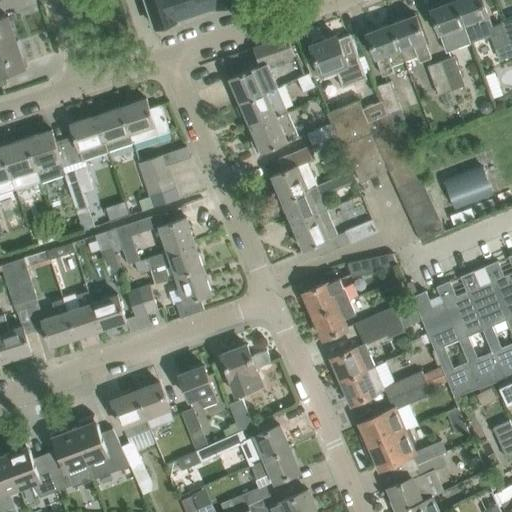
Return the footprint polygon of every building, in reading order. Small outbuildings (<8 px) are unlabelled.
[(176,20),(169,0),(145,0),(155,27),(176,20)] [(192,0),(169,0),(176,20),(177,20),(177,19),(197,13),(192,0)] [(192,0),(197,13),(218,6),(215,0),(192,0)] [(442,4),(430,9),(446,51),(470,42),(454,0),(453,0),(441,0),(441,1),(442,4)] [(454,0),(470,42),(489,35),(494,50),(510,44),(502,22),(492,25),(482,0),(454,0)] [(415,14),(391,23),(405,60),(418,55),(420,61),(431,57),(415,14)] [(0,18),(0,46),(16,41),(7,16),(0,18)] [(391,23),(366,32),(382,75),(394,70),(392,65),(405,60),(391,23)] [(336,35),(325,39),(324,36),(321,35),(312,38),(311,41),(312,44),(310,45),(315,56),(305,60),(312,77),(312,78),(332,71),(336,69),(339,78),(363,69),(350,34),(338,39),(336,35)] [(261,66),(295,54),(287,36),(253,47),(261,66)] [(0,74),(24,66),(16,41),(0,46),(0,83),(1,84),(0,80),(0,74)] [(454,55),(441,60),(452,89),(465,85),(454,55)] [(452,89),(441,60),(427,65),(438,94),(452,89)] [(230,78),(240,102),(277,87),(272,75),(261,79),(255,67),(230,78)] [(309,73),(304,75),(297,78),(302,90),(314,85),(309,73)] [(387,113),(390,112),(401,108),(390,80),(377,85),(387,113)] [(245,114),(250,125),(287,110),(277,87),(240,102),(236,106),(240,115),(245,114)] [(149,108),(146,98),(121,106),(133,142),(169,130),(161,104),(149,108)] [(335,134),(341,146),(351,171),(352,170),(354,169),(359,179),(358,179),(359,180),(387,167),(391,176),(415,165),(390,112),(387,113),(367,122),(357,100),(327,114),(330,122),(335,134)] [(121,106),(96,114),(108,150),(132,141),(133,142),(121,106)] [(261,151),(287,140),(298,135),(287,110),(250,125),(256,138),(251,141),(256,153),(261,150),(261,151)] [(82,158),(108,150),(96,114),(70,123),(82,158)] [(335,134),(330,122),(307,132),(312,144),(335,134)] [(65,172),(51,129),(26,137),(40,180),(65,172)] [(335,134),(312,144),(317,156),(341,146),(335,134)] [(1,146),(11,176),(16,190),(40,181),(40,180),(26,137),(1,146)] [(1,146),(0,146),(0,179),(11,176),(1,146)] [(272,175),(282,200),(316,185),(306,161),(312,158),(307,146),(277,158),(283,171),(272,175)] [(139,162),(143,172),(167,164),(163,154),(139,162)] [(86,164),(76,167),(81,183),(84,191),(94,188),(86,164)] [(171,175),(167,164),(143,172),(146,182),(171,175)] [(396,187),(420,176),(415,165),(391,176),(396,187)] [(481,165),(444,179),(454,208),(492,194),(481,165)] [(356,181),(351,171),(339,176),(343,186),(356,181)] [(146,182),(150,193),(174,185),(171,175),(146,182)] [(396,187),(401,197),(424,186),(420,176),(396,187)] [(95,226),(89,206),(84,191),(81,183),(70,186),(77,210),(84,229),(95,226)] [(150,193),(150,195),(154,206),(178,198),(174,185),(150,193)] [(292,223),(318,212),(327,209),(316,185),(282,200),(292,223)] [(401,197),(406,209),(430,198),(424,186),(401,197)] [(142,210),(154,206),(150,195),(139,199),(142,210)] [(411,219),(435,208),(430,198),(406,209),(411,219)] [(411,219),(416,231),(440,220),(435,208),(411,219)] [(327,209),(318,212),(292,223),(303,249),(338,234),(327,209)] [(159,225),(167,250),(194,241),(186,216),(159,225)] [(145,218),(116,227),(120,240),(149,230),(145,218)] [(377,232),(372,219),(344,230),(350,243),(377,232)] [(445,231),(440,220),(416,231),(421,241),(444,230),(444,231),(445,231)] [(36,232),(40,244),(59,238),(55,226),(36,232)] [(123,250),(120,240),(116,227),(107,230),(112,247),(114,252),(123,250)] [(76,249),(73,241),(48,249),(50,258),(76,249)] [(202,266),(194,241),(167,250),(135,260),(140,273),(171,263),(175,275),(202,266)] [(121,272),(114,252),(112,247),(102,251),(110,275),(121,272)] [(28,265),(50,258),(48,249),(13,261),(26,302),(39,298),(28,265)] [(352,277),(397,264),(392,252),(347,262),(352,277)] [(511,331),(511,271),(504,275),(497,260),(484,265),(491,281),(507,319),(511,331)] [(26,303),(26,302),(13,261),(3,264),(16,307),(26,303)] [(176,303),(180,317),(204,309),(200,296),(211,292),(202,266),(175,275),(176,275),(170,277),(174,289),(180,287),(184,300),(176,303)] [(467,291),(483,329),(492,351),(503,378),(511,374),(511,342),(501,347),(492,325),(507,319),(491,281),(480,285),(473,270),(460,275),(467,291)] [(303,292),(313,315),(349,299),(339,277),(328,282),(327,281),(303,292)] [(468,361),(479,387),(503,378),(492,351),(477,357),(468,335),(483,329),(467,291),(456,295),(449,280),(436,285),(443,301),(459,339),(468,361)] [(149,283),(137,287),(146,313),(158,309),(149,283)] [(135,316),(146,313),(137,287),(127,291),(135,316)] [(81,305),(67,309),(76,337),(101,328),(92,301),(89,289),(77,293),(81,305)] [(412,295),(454,396),(479,387),(468,361),(453,367),(444,345),(459,339),(443,301),(432,305),(426,290),(412,295)] [(92,301),(101,328),(126,320),(117,293),(92,301)] [(76,337),(67,309),(63,297),(52,301),(56,313),(41,318),(50,345),(76,337)] [(349,299),(313,315),(323,338),(347,328),(343,319),(356,314),(349,299)] [(356,322),(360,333),(398,317),(394,306),(356,322)] [(360,333),(365,343),(420,320),(416,309),(398,317),(360,333)] [(0,314),(0,341),(6,360),(31,351),(23,324),(10,328),(4,313),(0,314)] [(331,357),(342,380),(374,366),(365,343),(356,347),(355,346),(331,357)] [(246,344),(221,354),(236,394),(250,388),(249,385),(260,380),(256,370),(255,368),(271,362),(267,349),(251,356),(246,344)] [(218,402),(204,365),(179,374),(189,399),(200,395),(205,407),(218,402)] [(342,380),(352,403),(376,393),(375,392),(384,389),(374,366),(342,380)] [(436,377),(444,374),(440,366),(422,374),(420,371),(388,385),(393,396),(389,398),(436,377)] [(431,394),(428,387),(446,380),(444,374),(436,377),(389,398),(393,407),(360,422),(364,433),(360,435),(365,447),(404,430),(396,409),(431,394)] [(159,382),(136,391),(145,417),(169,408),(159,382)] [(508,408),(511,406),(511,384),(500,390),(508,408)] [(150,428),(145,417),(136,391),(112,400),(122,425),(124,424),(128,436),(150,428)] [(229,403),(239,431),(242,429),(252,424),(242,398),(229,403)] [(195,406),(182,411),(198,450),(210,444),(195,406)] [(186,455),(198,450),(182,411),(169,416),(186,455)] [(121,445),(113,427),(112,428),(115,436),(104,440),(94,414),(78,420),(80,425),(74,427),(87,462),(108,454),(113,469),(130,462),(121,445)] [(506,458),(511,454),(511,426),(509,420),(492,427),(506,458)] [(198,450),(203,461),(242,443),(251,464),(265,458),(289,448),(279,424),(255,435),(255,436),(246,440),(242,429),(239,431),(210,444),(198,450)] [(67,470),(87,462),(74,427),(68,430),(66,425),(50,431),(60,456),(49,460),(46,453),(45,453),(59,489),(72,484),(67,470)] [(375,457),(380,468),(413,454),(416,463),(438,454),(434,442),(413,451),(410,444),(414,442),(409,428),(404,430),(365,447),(370,459),(375,457)] [(13,451),(6,453),(20,488),(32,483),(33,486),(40,496),(59,489),(45,453),(44,453),(47,461),(36,465),(26,440),(11,446),(13,451)] [(133,440),(121,445),(130,462),(139,482),(150,477),(133,440)] [(265,458),(251,464),(257,478),(272,472),(276,481),(299,471),(289,448),(265,458)] [(183,470),(203,461),(198,450),(186,455),(178,459),(183,470)] [(0,511),(10,508),(8,495),(8,492),(20,488),(6,453),(0,455),(0,454),(0,511)] [(421,500),(431,495),(434,494),(444,489),(434,468),(442,465),(438,454),(416,463),(421,474),(412,478),(412,476),(388,487),(398,510),(421,500)] [(193,470),(185,474),(191,488),(192,487),(200,484),(193,470)] [(494,492),(500,505),(502,511),(511,511),(511,482),(505,486),(494,492)] [(222,503),(225,511),(231,511),(258,500),(254,489),(222,503)] [(268,507),(269,511),(317,511),(307,489),(268,507)] [(193,493),(181,499),(186,511),(205,511),(197,492),(193,493)] [(441,509),(434,494),(431,495),(421,500),(398,510),(398,511),(445,511),(443,508),(441,509)] [(258,500),(231,511),(257,511),(263,510),(258,500)] [(502,511),(500,505),(499,503),(485,510),(485,511),(502,511)]
